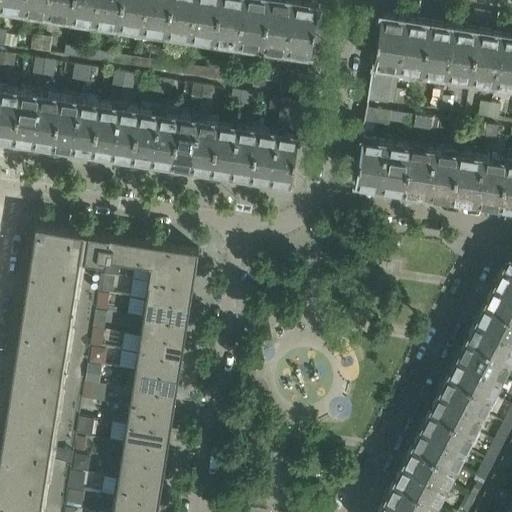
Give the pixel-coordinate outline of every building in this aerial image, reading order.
[(48,0),(24,0),(24,4),(47,8),(48,0)] [(74,0),(48,0),(47,8),(73,12),(74,0)] [(100,0),(74,0),(73,12),(98,16),(100,0)] [(124,0),(100,0),(98,16),(122,20),(124,0)] [(148,0),(124,0),(122,20),(145,23),(148,0)] [(172,0),(148,0),(145,23),(168,27),(172,0)] [(196,0),(172,0),(168,27),(192,30),(196,0)] [(219,0),(196,0),(192,30),(215,34),(219,0)] [(245,0),(219,0),(215,34),(240,38),(245,0)] [(263,42),(269,0),(245,0),(240,38),(263,42)] [(287,45),(294,0),(269,0),(263,42),(258,74),(257,82),(280,86),(287,45)] [(310,49),(317,7),(312,1),(307,0),(294,0),(287,45),(310,49)] [(398,64),(405,15),(386,12),(380,17),(373,60),(394,63),(398,64)] [(429,19),(405,15),(398,64),(422,67),(429,19)] [(454,23),(429,19),(422,67),(446,71),(454,23)] [(478,26),(454,23),(446,71),(470,75),(478,26)] [(500,30),(478,26),(470,75),(493,79),(500,30)] [(511,31),(500,30),(493,79),(511,81),(511,31)] [(41,49),(43,34),(33,33),(31,47),(41,49)] [(53,36),(43,34),(41,49),(51,50),(53,36)] [(68,43),(66,53),(115,60),(117,51),(68,43)] [(304,90),(310,49),(287,45),(280,86),(304,90)] [(0,62),(15,65),(17,55),(0,51),(0,62)] [(139,64),(140,55),(117,51),(115,60),(139,64)] [(162,67),(163,59),(140,55),(139,64),(162,67)] [(56,59),(36,56),(34,70),(44,72),(43,76),(53,77),(56,59)] [(185,71),(186,62),(163,59),(162,67),(185,71)] [(388,100),(394,63),(373,60),(367,96),(388,100)] [(96,65),(73,62),(71,75),(83,76),(82,80),(94,82),(96,65)] [(208,75),(209,66),(186,62),(185,71),(208,75)] [(234,79),(235,70),(209,66),(208,75),(234,79)] [(123,85),(125,71),(114,70),(112,84),(123,85)] [(257,82),(258,74),(235,70),(234,79),(257,82)] [(133,87),(135,73),(125,71),(123,85),(133,87)] [(162,91),(164,77),(154,76),(152,90),(162,91)] [(172,96),(174,79),(164,77),(162,91),(162,95),(172,96)] [(201,96),(204,84),(193,82),(191,95),(201,96)] [(440,108),(442,93),(444,84),(439,83),(434,87),(431,106),(440,108)] [(0,135),(14,138),(21,87),(2,84),(0,94),(0,135)] [(212,98),(214,85),(204,84),(201,96),(212,98)] [(405,102),(407,88),(396,86),(394,101),(405,102)] [(32,140),(41,90),(21,87),(14,138),(32,140)] [(252,103),(254,91),(233,88),(231,100),(252,103)] [(53,144),(60,94),(41,90),(32,140),(53,144)] [(450,109),(452,94),(442,93),(440,108),(450,109)] [(72,147),(80,97),(60,94),(53,144),(72,147)] [(271,107),(281,108),(283,96),(273,94),(271,107)] [(303,99),(283,96),(281,108),(278,128),(298,131),(303,99)] [(92,150),(100,100),(80,97),(72,147),(92,150)] [(112,153),(120,103),(100,100),(92,150),(112,153)] [(489,115),(491,102),(481,100),(479,113),(489,115)] [(498,117),(501,104),(491,102),(489,115),(498,117)] [(133,156),(141,106),(120,103),(112,153),(133,156)] [(365,117),(369,118),(379,120),(387,121),(390,108),(366,105),(365,117)] [(152,159),(159,109),(141,106),(133,156),(152,159)] [(389,118),(414,123),(416,113),(390,108),(389,118)] [(171,162),(178,112),(159,109),(152,159),(171,162)] [(191,165),(199,115),(178,112),(171,162),(191,165)] [(451,118),(427,114),(426,124),(450,128),(451,118)] [(211,168),(219,118),(199,115),(191,165),(211,168)] [(231,171),(238,122),(219,118),(211,168),(231,171)] [(486,136),(488,123),(478,121),(476,134),(486,136)] [(251,174),(258,125),(238,122),(231,171),(251,174)] [(496,137),(498,124),(488,123),(486,136),(496,137)] [(271,178),(278,128),(258,125),(251,174),(271,178)] [(298,131),(278,128),(271,178),(290,181),(298,131)] [(355,179),(378,182),(384,139),(362,135),(355,179)] [(409,142),(384,139),(378,182),(402,186),(409,142)] [(435,147),(409,142),(402,186),(428,190),(435,147)] [(458,150),(435,147),(428,190),(452,194),(458,150)] [(482,154),(458,150),(452,194),(475,197),(482,154)] [(508,158),(482,154),(475,197),(501,201),(508,158)] [(511,158),(508,158),(501,201),(511,202),(511,158)] [(157,511),(171,429),(199,247),(37,222),(0,455),(0,511),(157,511)] [(511,251),(510,251),(503,264),(511,268),(511,251)] [(511,268),(503,264),(494,282),(511,291),(511,268)] [(511,291),(494,282),(485,300),(511,314),(511,291)] [(511,314),(485,300),(476,317),(511,336),(511,314)] [(511,336),(476,317),(467,335),(509,357),(511,352),(511,336)] [(467,335),(458,353),(501,375),(509,357),(467,335)] [(458,353),(449,370),(492,392),(501,375),(458,353)] [(449,370),(440,388),(483,410),(492,392),(449,370)] [(440,388),(431,405),(474,427),(483,410),(440,388)] [(431,405),(422,423),(465,445),(474,427),(431,405)] [(467,511),(511,425),(511,405),(474,479),(477,480),(470,493),(468,492),(459,509),(453,507),(450,511),(467,511)] [(422,423),(414,440),(456,462),(465,445),(422,423)] [(484,511),(511,457),(511,437),(473,511),(484,511)] [(414,440),(404,458),(447,480),(456,462),(414,440)] [(404,458),(395,476),(437,499),(447,480),(404,458)] [(395,476),(386,494),(421,511),(430,511),(437,499),(395,476)] [(421,511),(386,494),(377,511),(379,511),(421,511)]
